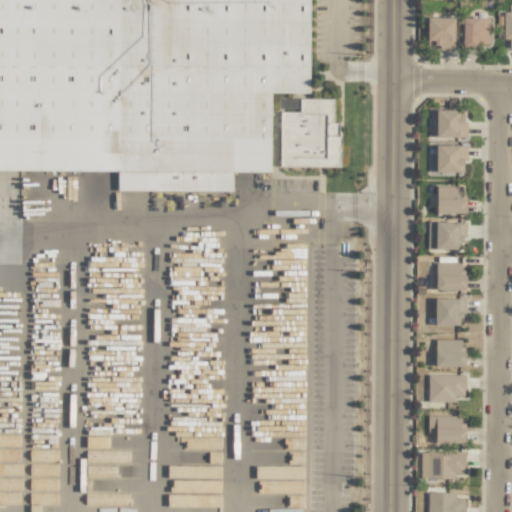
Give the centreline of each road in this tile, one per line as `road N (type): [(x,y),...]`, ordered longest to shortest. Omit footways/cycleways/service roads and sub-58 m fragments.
road 1 (tertiary): [(385,0),(385,511)]
road 2 (residential): [(500,511),(499,84)]
road 3 (residential): [(385,83),(511,84)]
